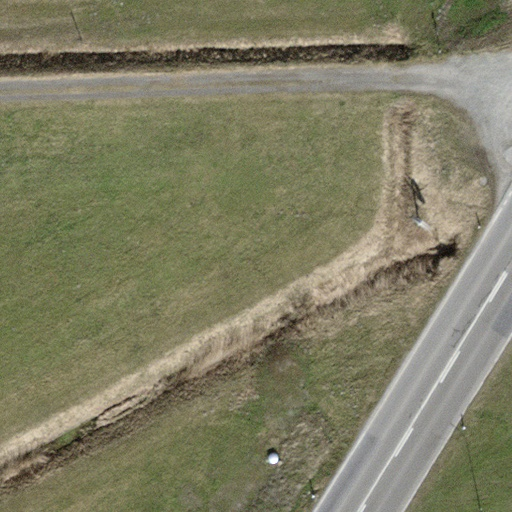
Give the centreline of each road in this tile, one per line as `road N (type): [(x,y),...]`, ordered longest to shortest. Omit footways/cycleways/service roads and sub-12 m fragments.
road 1 (track): [(511,86),(403,79),(0,91)]
road 2 (secondary): [(360,511),(511,263)]
